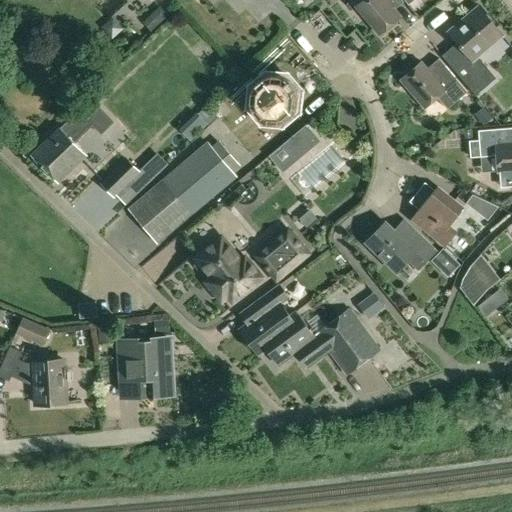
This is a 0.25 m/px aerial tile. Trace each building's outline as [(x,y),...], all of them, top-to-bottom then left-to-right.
[(363,0),(355,7),(378,35),(398,18),(392,12),(396,9),(403,3),(404,2),(402,0),(363,0)] [(151,30),(162,20),(168,15),(160,6),(143,21),(151,30)] [(477,57),(502,37),(477,7),(454,27),(456,29),(449,35),(456,43),(441,55),(475,96),(495,79),(477,57)] [(447,110),(467,92),(438,58),(423,72),(417,65),(401,79),(425,107),(436,97),(447,110)] [(284,113),(289,108),(293,90),(283,78),(266,77),(257,86),(256,100),(266,111),(284,113)] [(483,105),(474,113),(483,123),(492,116),(483,105)] [(114,121),(100,106),(87,119),(79,111),(60,129),(59,128),(31,155),(56,182),(85,155),(73,142),(92,124),(101,134),(114,121)] [(270,155),(284,171),(321,140),(307,124),(270,155)] [(470,140),(471,158),(497,156),(498,172),(500,172),(501,187),(511,186),(511,128),(478,131),(478,140),(470,140)] [(129,209),(158,243),(237,176),(208,142),(129,209)] [(100,183),(115,198),(143,171),(127,157),(100,183)] [(420,209),(412,219),(447,248),(459,234),(448,225),(462,208),(438,187),(434,192),(424,185),(411,201),(420,209)] [(472,193),(466,201),(474,208),(481,197),(472,193)] [(417,270),(435,253),(419,237),(409,248),(385,223),(367,241),(397,272),(408,261),(417,270)] [(221,238),(197,259),(212,277),(211,279),(233,302),(258,281),(254,277),(267,267),(277,280),(308,254),(288,230),(258,256),(262,262),(254,269),(248,262),(240,261),(221,238)] [(443,248),(431,261),(448,277),(460,264),(443,248)] [(485,261),(479,254),(469,265),(470,266),(462,279),(459,288),(473,305),(487,290),(490,287),(475,268),(485,261)] [(259,356),(267,350),(269,349),(264,342),(293,322),(288,316),(290,315),(280,302),(288,296),(283,289),(296,279),(293,275),(280,285),(280,284),(255,303),(262,312),(239,330),(259,356)] [(498,305),(489,294),(476,304),(485,314),(498,305)] [(347,375),(380,349),(349,309),(313,335),(295,311),(290,315),(288,316),(293,322),(264,342),(269,349),(267,350),(278,365),(296,351),(305,363),(311,359),(314,362),(326,353),(326,352),(328,350),(347,375)] [(43,346),(51,329),(23,317),(15,334),(43,346)] [(170,338),(120,341),(122,379),(138,378),(138,391),(173,390),(170,338)] [(34,402),(66,400),(64,359),(27,361),(18,357),(21,350),(9,345),(0,365),(0,375),(9,379),(15,366),(27,372),(33,371),(34,402)]
